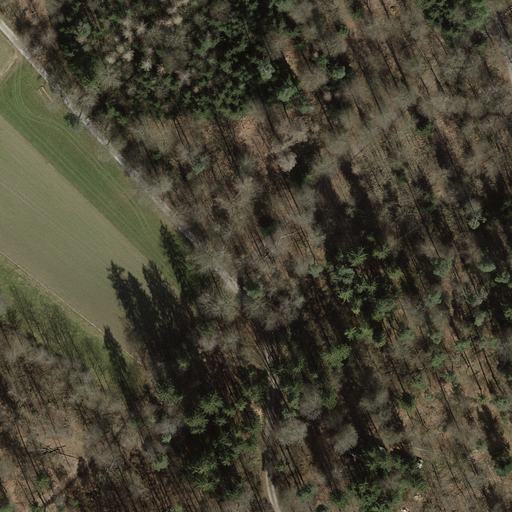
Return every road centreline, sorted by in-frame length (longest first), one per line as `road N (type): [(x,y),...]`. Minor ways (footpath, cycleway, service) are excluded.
road 1 (track): [(230,280),(496,16)]
road 2 (track): [(230,280),(0,25)]
road 3 (track): [(30,511),(107,440),(230,280)]
road 4 (track): [(268,424),(511,480)]
road 5 (track): [(274,511),(268,348),(257,315),(230,280)]
